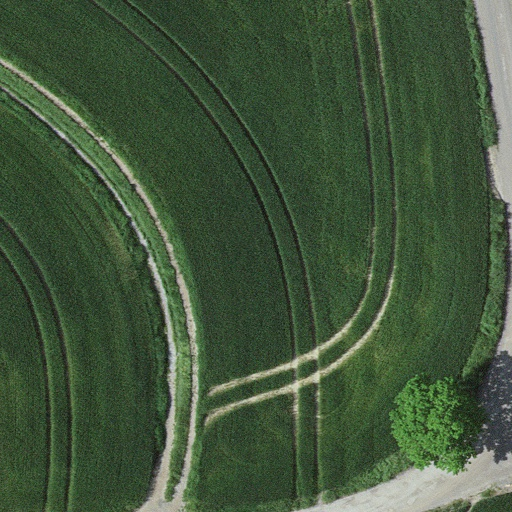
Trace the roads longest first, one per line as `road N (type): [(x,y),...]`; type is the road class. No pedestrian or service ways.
road 1 (residential): [(364,511),(451,467),(511,402)]
road 2 (residential): [(511,158),(487,0)]
